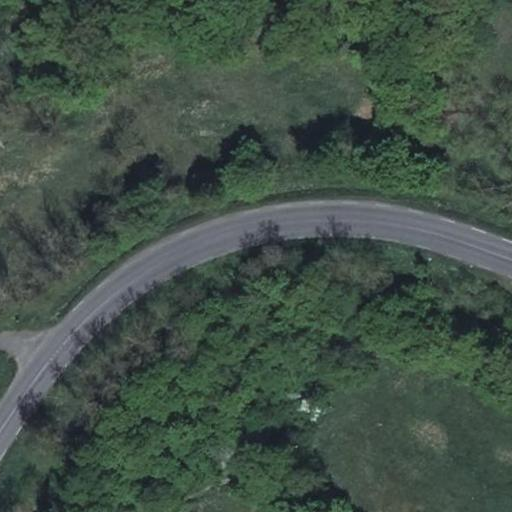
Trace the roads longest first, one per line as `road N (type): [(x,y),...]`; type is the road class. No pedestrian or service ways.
road 1 (secondary): [(88,327),(126,289),(183,254),(309,221),(428,234),(511,263)]
road 2 (track): [(297,511),(276,488),(259,484),(167,511)]
road 3 (secondary): [(0,434),(88,327)]
